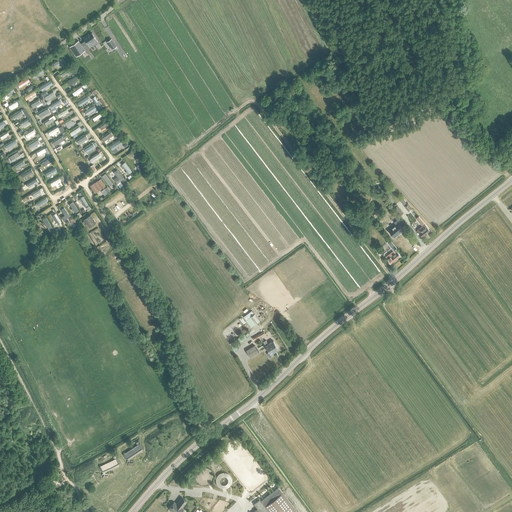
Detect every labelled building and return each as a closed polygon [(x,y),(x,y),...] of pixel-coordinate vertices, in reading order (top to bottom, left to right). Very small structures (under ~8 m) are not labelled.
[(85,40),(80,44),(82,46),(87,43),(90,47),(98,42),(92,33),(89,35),(88,34),(83,37),(85,40)] [(69,47),(76,56),(85,50),(82,46),(80,44),(78,41),(69,47)] [(41,68),(31,74),(34,78),(44,72),(41,68)] [(27,77),(17,84),(19,87),(29,81),(27,77)] [(76,77),(67,83),(69,85),(77,79),(76,77)] [(48,81),(39,87),(41,90),(47,86),(48,87),(49,86),(49,85),(50,84),(48,81)] [(11,87),(1,94),(3,98),(14,91),(11,87)] [(81,87),(72,93),(74,96),(83,90),(82,89),(81,87)] [(34,91),(24,97),(26,100),(36,94),(34,91)] [(60,100),(49,106),(51,109),(53,109),(54,110),(56,108),(56,107),(62,104),(60,100)] [(16,102),(8,107),(9,109),(10,109),(11,110),(17,106),(17,105),(18,104),(16,102)] [(66,109),(57,114),(59,117),(62,116),(63,116),(65,115),(65,114),(68,112),(66,109)] [(29,118),(20,124),(22,127),(31,122),(29,118)] [(107,122),(99,127),(101,130),(109,125),(109,124),(107,122)] [(78,126),(69,132),(72,136),(73,135),(74,137),(77,135),(76,133),(81,130),(78,126)] [(57,127),(48,132),(50,136),(59,130),(58,129),(59,129),(58,127),(57,128),(57,127)] [(33,130),(25,135),(27,138),(35,133),(33,130)] [(110,132),(102,138),(104,141),(113,135),(110,132)] [(86,135),(77,141),(79,144),(88,139),(86,135)] [(62,137),(53,142),(54,145),(64,140),(62,137)] [(38,139),(28,145),(30,149),(40,143),(38,139)] [(109,146),(112,150),(123,143),(120,139),(109,146)] [(15,140),(5,146),(7,149),(17,143),(15,140)] [(93,144),(84,149),(86,152),(94,147),(93,144)] [(18,151),(8,157),(10,160),(16,156),(17,158),(19,156),(18,155),(20,154),(18,151)] [(100,152),(90,159),(92,162),(102,155),(100,152)] [(50,158),(41,163),(43,166),(52,161),(50,158)] [(23,160),(15,165),(17,169),(25,164),(23,160)] [(36,178),(27,183),(29,187),(34,184),(35,185),(37,184),(36,183),(38,182),(36,178)] [(59,178),(50,183),(52,187),(61,181),(59,178)] [(94,183),(90,186),(95,193),(98,190),(102,188),(105,186),(100,179),(97,181),(94,183)] [(40,189),(32,194),(33,197),(42,192),(40,189)] [(46,198),(37,204),(39,207),(48,201),(46,198)] [(404,206),(409,212),(413,209),(408,203),(404,206)] [(403,213),(396,204),(392,207),(399,216),(403,213)] [(84,219),(89,227),(96,223),(90,214),(84,219)] [(417,230),(422,237),(430,231),(425,224),(424,224),(423,223),(424,223),(419,216),(416,218),(421,225),(422,224),(423,226),(417,230)] [(396,224),(389,230),(394,237),(404,229),(402,228),(405,226),(399,218),(394,222),(396,224)] [(367,241),(371,247),(375,244),(371,238),(367,241)] [(393,251),(386,257),(388,259),(387,259),(391,264),(400,256),(395,249),(397,248),(390,240),(387,242),(393,251)] [(246,320),(251,327),(260,320),(255,313),(246,320)] [(252,338),(254,340),(265,334),(264,332),(252,338)] [(267,353),(269,358),(272,356),(271,354),(279,349),(274,341),(268,344),(266,340),(263,342),(269,352),(267,353)] [(233,342),(230,344),(235,351),(238,348),(233,342)] [(246,351),(250,357),(259,352),(255,345),(246,351)] [(255,511),(297,511),(278,487),(261,501),(260,499),(253,504),(257,509),(254,511),(255,511)] [(169,509),(173,511),(181,511),(183,509),(182,508),(187,501),(182,497),(176,504),(174,502),(169,509)]
